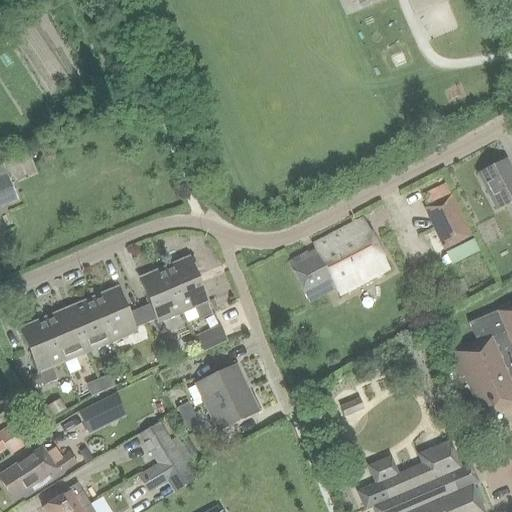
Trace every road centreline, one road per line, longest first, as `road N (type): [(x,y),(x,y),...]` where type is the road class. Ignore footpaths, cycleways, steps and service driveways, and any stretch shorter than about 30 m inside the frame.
road 1 (residential): [(225,236),(295,235),(511,121)]
road 2 (residential): [(0,293),(158,227),(200,226)]
road 3 (residential): [(285,407),(225,236)]
